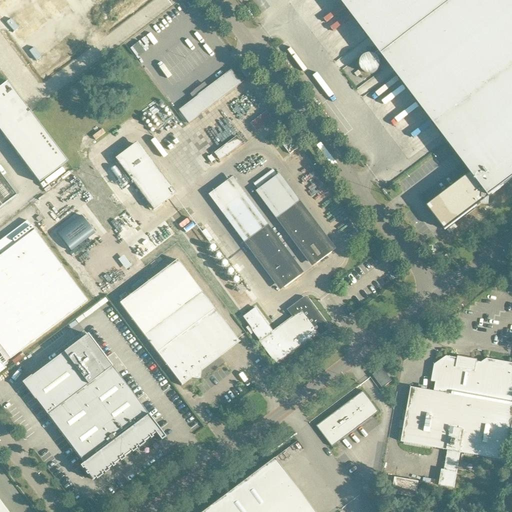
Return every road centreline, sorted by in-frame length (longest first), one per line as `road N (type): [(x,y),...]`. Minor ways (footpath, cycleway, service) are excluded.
road 1 (unknown): [(196,0),(167,23),(167,59),(193,68),(267,23),(299,33),(382,138),(385,166),(359,189)]
road 2 (unclassified): [(215,0),(439,295)]
road 3 (tertiary): [(147,511),(439,295)]
road 4 (unknown): [(317,277),(339,257),(340,243),(275,150),(250,140),(193,183)]
road 5 (unknown): [(193,431),(105,489),(10,377)]
road 6 (unknown): [(193,183),(156,126),(131,118),(112,128),(105,151),(152,218)]
road 7 (unknown): [(317,277),(287,299),(261,291),(193,183)]
road 8 (unknown): [(193,431),(103,314)]
